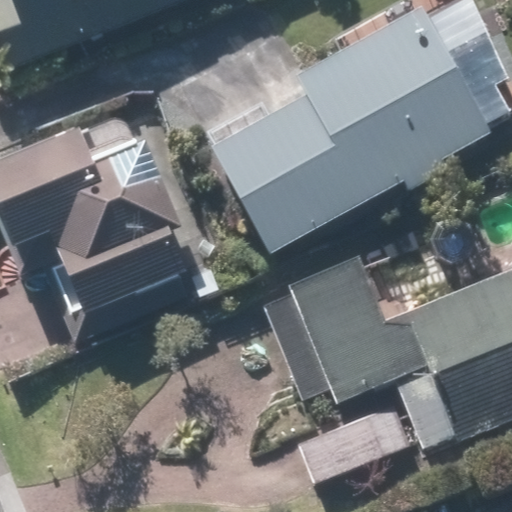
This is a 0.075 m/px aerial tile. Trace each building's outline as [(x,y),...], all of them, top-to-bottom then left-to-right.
[(0,11),(0,35),(16,75),(202,0),(26,0),(27,1),(0,11)] [(226,156),(283,259),(413,186),(418,195),(457,173),(452,164),(502,137),(497,128),(511,119),(511,98),(508,91),(511,89),(511,68),(473,0),(466,0),(318,83),(327,99),(226,156)] [(126,118),(0,170),(0,203),(32,278),(54,269),(85,341),(200,294),(192,275),(207,269),(154,144),(139,151),(126,118)] [(511,278),(396,326),(371,264),(270,306),(309,400),(339,388),(346,404),(403,380),(433,453),(511,420),(511,278)] [(395,410),(308,446),(324,485),(411,449),(395,410)]
